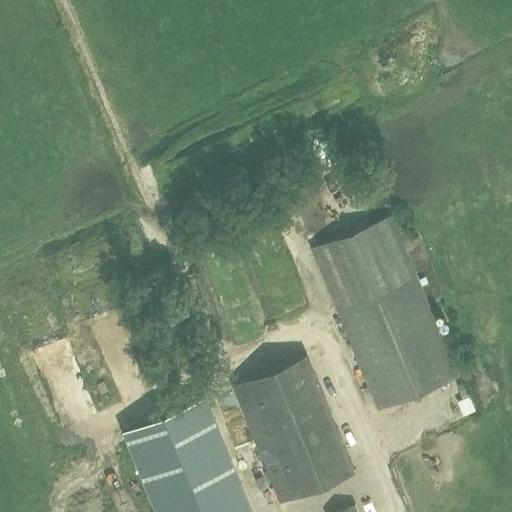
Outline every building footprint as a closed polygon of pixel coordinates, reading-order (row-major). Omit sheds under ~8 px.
[(257,114),(232,116),(234,134),(258,132),(257,114)] [(460,373),(511,351),(511,290),(466,182),(393,213),(460,373)] [(458,374),(417,276),(391,213),(313,246),(380,407),(458,374)] [(231,244),(210,250),(217,279),(239,273),(231,244)] [(94,252),(73,264),(79,274),(100,263),(94,252)] [(228,282),(217,287),(233,322),(244,317),(228,282)] [(113,356),(130,409),(154,401),(137,348),(113,356)] [(355,470),(308,353),(233,383),(281,500),(355,470)] [(465,382),(458,385),(462,395),(469,393),(465,382)] [(253,511),(206,394),(123,428),(157,511),(253,511)] [(85,446),(82,464),(93,465),(96,448),(85,446)] [(332,491),(293,504),(295,511),(306,511),(336,502),(332,491)]
